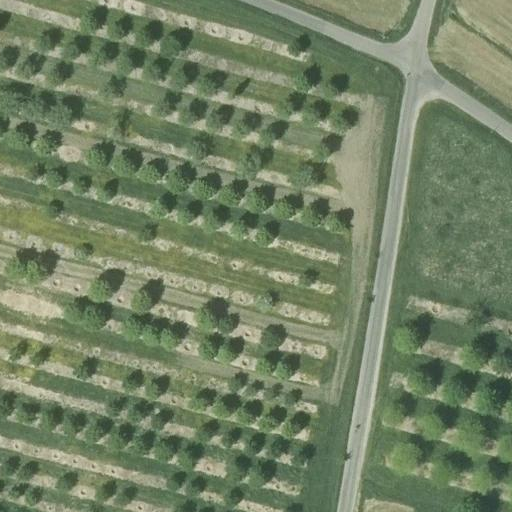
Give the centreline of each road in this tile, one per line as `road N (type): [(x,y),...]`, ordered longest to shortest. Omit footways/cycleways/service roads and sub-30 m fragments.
road 1 (unclassified): [(412,65),(345,511)]
road 2 (residential): [(244,0),(412,65)]
road 3 (residential): [(511,137),(412,65)]
